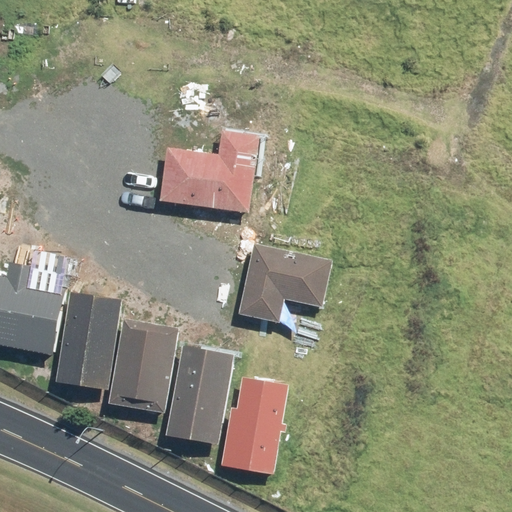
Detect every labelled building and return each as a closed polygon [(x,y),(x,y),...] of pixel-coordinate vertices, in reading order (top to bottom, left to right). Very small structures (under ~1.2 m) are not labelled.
[(196,16),(153,0),(140,0),(134,17),(189,37),(196,16)] [(42,11),(0,3),(0,43),(34,50),(42,11)] [(329,45),(289,31),(283,48),(323,62),(329,45)] [(0,109),(4,110),(7,96),(15,61),(0,57),(0,109)] [(173,148),(167,203),(260,213),(270,127),(230,123),(226,154),(173,148)] [(300,161),(302,163),(308,165),(311,166),(314,166),(317,165),(320,164),(322,162),(325,160),(327,158),(328,155),(329,152),(330,149),(330,146),(329,143),(328,140),(327,137),(325,135),(323,133),(320,131),(317,130),(314,129),(311,129),(308,130),(305,131),(302,132),(300,134),(298,136),(296,139),(295,141),(294,144),(294,147),(294,151),(295,154),(296,156),(298,159),(300,161)] [(468,174),(386,155),(381,176),(463,195),(468,174)] [(168,227),(162,283),(237,291),(243,235),(168,227)]
